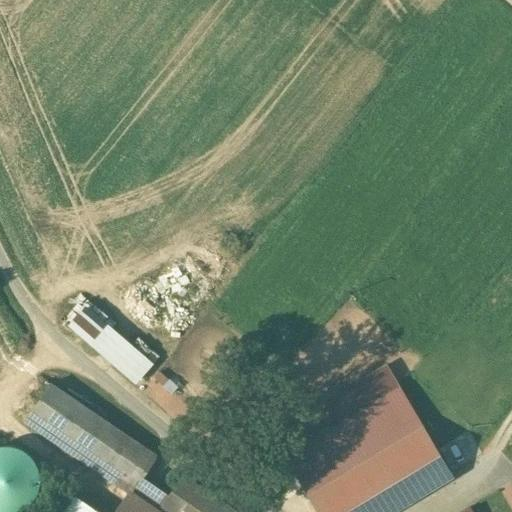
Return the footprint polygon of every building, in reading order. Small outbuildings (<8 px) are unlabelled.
[(209,496),(180,477),(166,496),(141,478),(155,457),(48,384),(23,420),(128,492),(157,511),(230,511),(209,497),(209,496)] [(284,454),(305,490),(418,423),(396,387),(284,454)] [(418,423),(305,490),(318,511),(389,511),(449,476),(418,423)] [(35,491),(37,478),(35,466),(27,455),(16,448),(3,446),(0,446),(0,511),(3,511),(6,511),(17,510),(28,502),(35,491)] [(157,511),(128,492),(114,511),(157,511)]
